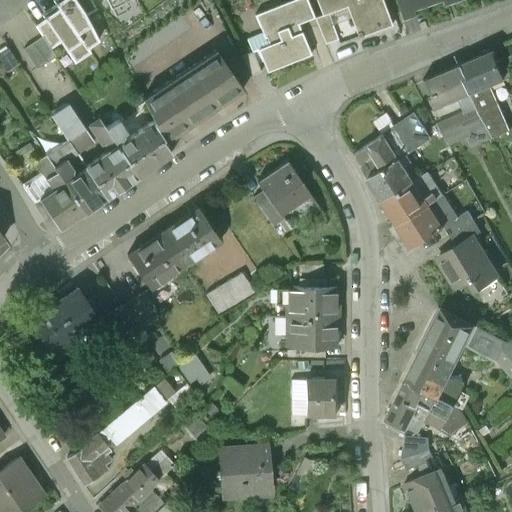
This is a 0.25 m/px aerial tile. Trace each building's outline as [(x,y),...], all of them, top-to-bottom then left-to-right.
[(52,0),(56,4),(87,48),(99,40),(86,17),(84,11),(75,0),(52,0)] [(91,0),(75,0),(84,11),(86,17),(96,10),(91,0)] [(106,0),(111,9),(128,0),(106,0)] [(294,0),(291,0),(257,14),(264,32),(248,39),(253,50),(259,48),(268,71),(312,53),(300,24),(304,22),(294,0)] [(314,18),(306,0),(294,0),(304,22),(314,18)] [(382,0),(320,0),(324,9),(347,0),(360,36),(391,25),(382,0)] [(409,0),(394,0),(402,20),(416,15),(414,10),(409,0)] [(409,0),(414,10),(442,0),(452,0),(453,2),(458,0),(409,0)] [(56,4),(41,14),(45,20),(61,43),(75,63),(90,52),(87,48),(56,4)] [(327,13),(314,18),(325,43),(337,38),(327,13)] [(61,43),(45,20),(35,27),(43,37),(51,50),(61,43)] [(43,37),(24,50),(37,70),(56,57),(51,50),(43,37)] [(216,48),(182,72),(204,115),(243,88),(216,48)] [(262,71),(253,50),(243,55),(251,76),(262,71)] [(492,51),(457,67),(470,93),(480,89),(487,104),(497,100),(490,84),(504,78),(497,62),(492,51)] [(511,57),(511,56),(497,62),(504,78),(510,76),(511,80),(511,57)] [(457,67),(424,81),(436,108),(470,93),(457,67)] [(182,72),(143,100),(162,137),(166,143),(204,115),(182,72)] [(487,104),(477,108),(490,134),(493,139),(511,126),(511,119),(502,97),(487,104)] [(94,140),(70,104),(52,116),(68,139),(76,152),(94,140)] [(477,108),(437,126),(447,144),(458,139),(454,133),(465,128),(472,141),(490,134),(477,108)] [(414,114),(383,134),(400,160),(432,139),(414,114)] [(106,129),(99,119),(90,125),(104,146),(106,144),(110,149),(86,166),(86,167),(106,196),(138,175),(106,129)] [(151,120),(126,138),(123,134),(126,132),(118,121),(106,129),(138,175),(171,152),(161,138),(162,137),(151,120)] [(400,160),(383,134),(350,155),(358,167),(373,158),(379,166),(381,169),(367,178),(381,200),(414,180),(400,160)] [(68,139),(45,155),(53,167),(66,158),(67,159),(77,152),(76,152),(68,139)] [(45,155),(24,169),(31,180),(42,173),(46,178),(56,171),(53,167),(45,155)] [(86,167),(75,175),(73,171),(75,170),(67,159),(66,158),(53,167),(56,171),(84,212),(106,196),(86,167)] [(289,162),(258,182),(269,198),(278,212),(280,211),(309,191),(289,162)] [(379,166),(363,173),(367,178),(381,169),(379,166)] [(84,212),(56,171),(46,178),(53,190),(39,199),(40,201),(35,205),(47,220),(51,217),(59,228),(84,212)] [(414,180),(381,200),(395,224),(436,199),(432,193),(439,189),(428,172),(414,180)] [(269,198),(258,205),(273,227),(285,219),(280,211),(278,212),(269,198)] [(436,199),(395,224),(409,247),(442,226),(435,215),(443,210),(436,199)] [(198,207),(162,231),(185,264),(220,240),(198,207)] [(450,221),(443,210),(435,215),(442,226),(450,221)] [(474,221),(449,237),(455,248),(474,237),(474,238),(481,233),(474,221)] [(161,230),(127,253),(150,287),(185,264),(162,231),(161,230)] [(455,248),(437,259),(454,288),(469,279),(475,288),(497,275),(474,238),(474,237),(455,248)] [(324,263),(298,264),(298,279),(324,280),(324,263)] [(214,306),(253,291),(246,272),(207,287),(214,306)] [(336,287),(293,287),(292,299),(287,299),(287,315),(336,316),(336,287)] [(76,290),(34,319),(54,348),(96,319),(76,290)] [(143,291),(122,306),(123,308),(133,322),(155,307),(143,291)] [(123,308),(94,328),(109,350),(138,330),(133,322),(123,308)] [(469,334),(442,309),(425,342),(457,358),(469,334)] [(336,316),(287,315),(287,348),(325,348),(337,348),(337,316),(336,316)] [(457,358),(425,342),(406,380),(454,404),(463,386),(447,378),(457,358)] [(325,348),(287,348),(287,359),(325,359),(325,348)] [(180,363),(195,387),(213,375),(198,351),(180,363)] [(337,379),(305,378),(305,413),(337,413),(337,379)] [(406,380),(387,418),(405,427),(418,402),(432,409),(426,421),(441,428),(454,404),(406,380)] [(153,385),(112,419),(125,433),(165,400),(153,385)] [(460,407),(454,404),(441,428),(450,433),(468,422),(460,407)] [(110,449),(97,431),(66,457),(84,483),(100,474),(109,459),(105,453),(110,449)] [(426,438),(405,435),(402,458),(423,450),(424,452),(428,450),(426,438)] [(265,446),(218,450),(222,497),(244,495),(244,488),(268,486),(265,446)] [(423,450),(402,458),(407,469),(417,465),(427,460),(424,452),(423,450)] [(111,457),(109,459),(100,474),(105,482),(110,476),(113,478),(121,469),(129,462),(124,454),(119,458),(120,465),(117,467),(111,457)] [(427,460),(417,465),(422,476),(440,468),(441,470),(445,468),(439,455),(427,460)] [(167,456),(157,464),(164,472),(173,464),(167,456)] [(0,468),(0,494),(6,490),(20,510),(43,495),(17,457),(0,468)] [(131,467),(123,474),(127,478),(122,483),(137,498),(150,485),(164,472),(157,464),(150,470),(143,463),(134,471),(131,467)] [(422,476),(405,484),(416,511),(427,511),(454,501),(441,470),(440,468),(422,476)] [(122,511),(137,498),(122,483),(99,504),(104,511),(122,511)] [(137,498),(122,511),(152,511),(165,500),(150,485),(137,498)] [(454,501),(427,511),(466,511),(461,498),(454,501)]
